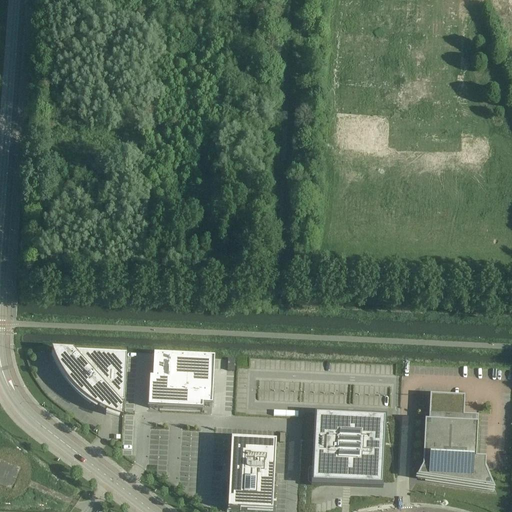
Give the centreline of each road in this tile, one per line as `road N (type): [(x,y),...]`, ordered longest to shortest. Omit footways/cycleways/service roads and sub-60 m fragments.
road 1 (tertiary): [(0,276),(18,0)]
road 2 (tertiary): [(0,364),(14,398),(36,422),(152,511)]
